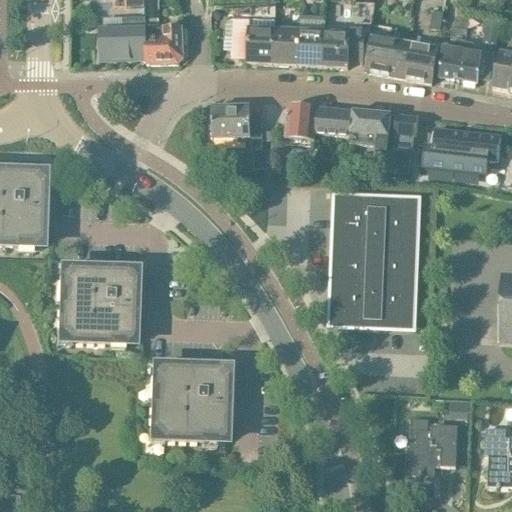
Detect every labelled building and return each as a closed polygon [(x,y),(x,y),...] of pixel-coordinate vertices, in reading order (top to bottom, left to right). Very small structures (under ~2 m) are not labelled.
[(141,0),(129,0),(130,10),(141,9),(141,0)] [(158,13),(144,13),(144,21),(146,62),(146,69),(177,68),(178,68),(183,62),(182,32),(166,32),(158,32),(158,13)] [(432,14),(429,32),(438,33),(441,15),(432,14)] [(454,25),(450,44),(465,47),(468,28),(470,19),(458,17),(457,23),(454,23),(454,25)] [(101,64),(146,62),(144,21),(122,21),(122,34),(100,34),(101,64)] [(485,33),(480,53),(494,56),(499,36),(501,25),(487,22),(485,33)] [(271,68),(274,35),(250,33),(250,24),(237,23),(235,54),(247,55),(247,67),(271,68)] [(323,37),(320,71),(347,72),(348,60),(360,61),(361,35),(349,34),(349,38),(323,37)] [(296,70),(299,36),(274,35),(271,68),(296,70)] [(320,71),(323,37),(299,36),(296,70),(320,71)] [(402,82),(407,46),(372,40),(370,47),(365,75),(365,76),(402,82)] [(402,82),(431,88),(437,51),(407,46),(402,82)] [(457,83),(462,50),(455,49),(454,53),(442,50),(437,80),(457,83)] [(511,49),(508,49),(506,58),(498,56),(492,91),(508,94),(508,95),(511,95),(511,49)] [(462,50),(457,83),(477,86),(482,57),(464,53),(464,51),(462,50)] [(314,137),(316,111),(287,108),(284,141),(313,143),(314,137)] [(249,117),(249,110),(211,111),(212,143),(250,142),(251,152),(262,152),(261,117),(249,117)] [(352,114),(345,114),(316,111),(314,137),(349,141),(352,114)] [(349,141),(349,146),(387,150),(388,140),(390,119),(391,119),(391,118),(352,114),(349,141)] [(391,159),(405,161),(408,139),(415,140),(418,121),(396,118),(391,159)] [(424,147),(421,172),(485,179),(487,164),(497,165),(499,140),(435,133),(433,148),(424,147)] [(49,210),(50,171),(10,169),(10,176),(0,175),(0,249),(17,250),(17,247),(31,247),(31,250),(41,250),(42,218),(36,218),(37,209),(49,210)] [(385,202),(385,200),(370,199),(370,201),(338,200),(338,215),(335,215),(334,229),(337,229),(336,254),(333,254),(332,268),(336,268),(334,294),(332,294),(331,307),(334,308),(333,323),(365,324),(364,331),(380,331),(380,325),(411,326),(412,311),(415,311),(415,297),(412,297),(413,272),(416,272),(417,258),(414,258),(415,233),(418,233),(418,219),(415,219),(416,203),(385,202)] [(141,307),(142,268),(102,267),(101,274),(61,272),(61,294),(64,294),(63,308),(60,308),(59,336),(69,346),(109,347),(109,344),(122,345),(122,348),(133,348),(134,316),(128,316),(129,307),(141,307)] [(511,278),(502,278),(498,347),(511,347),(511,278)] [(233,405),(234,366),(194,365),(193,371),(153,370),(153,392),(156,392),(155,406),(152,405),(151,434),(161,444),(201,445),(201,442),(214,442),(214,446),(225,446),(226,414),(220,413),(221,404),(233,405)] [(454,404),(453,420),(466,420),(466,404),(454,404)] [(455,471),(456,430),(426,429),(426,434),(416,434),(415,447),(410,447),(410,456),(409,456),(409,469),(409,478),(418,478),(418,479),(420,480),(422,479),(422,478),(430,478),(430,479),(434,479),(434,469),(440,469),(440,471),(455,471)] [(508,490),(511,491),(511,486),(511,441),(504,441),(504,432),(502,432),(502,433),(484,433),(483,459),(488,459),(487,480),(488,480),(488,489),(496,489),(496,490),(498,492),(500,490),(500,489),(508,490)]
